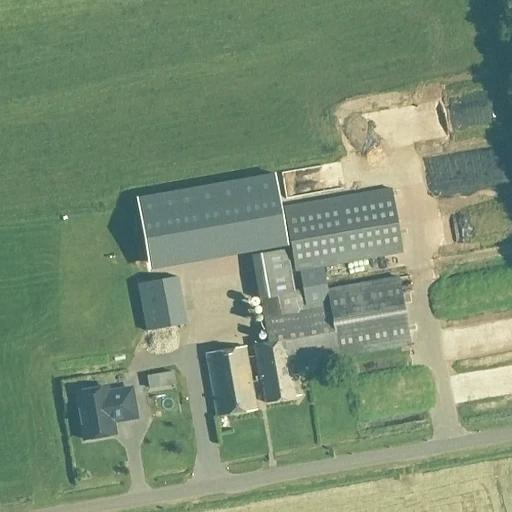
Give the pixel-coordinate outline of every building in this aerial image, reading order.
[(390,189),(284,208),(295,272),(401,253),(390,189)] [(315,289),(297,292),(293,293),(280,218),(246,224),(267,343),(253,345),(262,404),(301,398),(297,375),(293,375),(291,365),(338,358),(338,359),(410,346),(398,278),(326,290),(328,302),(318,304),(315,289)] [(178,277),(135,284),(142,331),(185,326),(178,277)] [(245,347),(204,354),(214,418),(255,412),(245,347)] [(77,374),(77,360),(55,361),(56,389),(81,389),(81,382),(122,381),(122,373),(77,374)] [(172,372),(147,376),(150,389),(174,385),(172,372)] [(76,393),(84,440),(113,435),(111,420),(117,418),(118,421),(135,418),(130,389),(106,394),(105,388),(76,393)]
